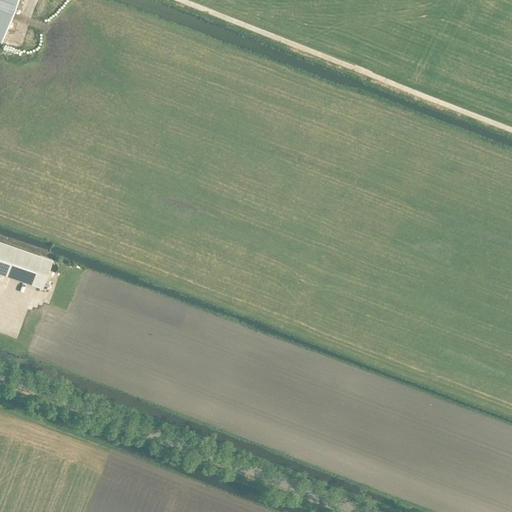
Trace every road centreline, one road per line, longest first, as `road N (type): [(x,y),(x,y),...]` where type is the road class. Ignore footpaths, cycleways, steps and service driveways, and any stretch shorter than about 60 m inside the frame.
road 1 (tertiary): [(363,511),(0,375)]
road 2 (track): [(180,0),(511,132)]
